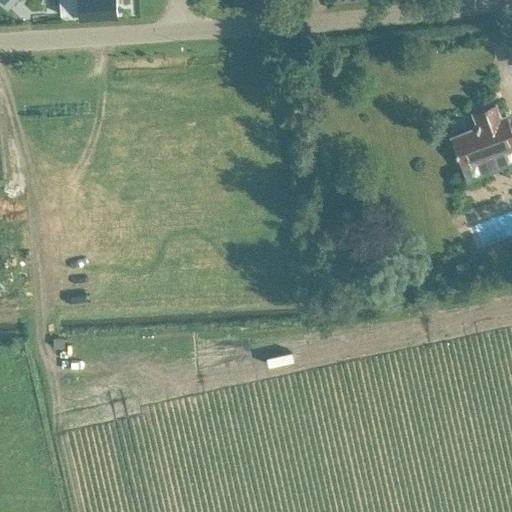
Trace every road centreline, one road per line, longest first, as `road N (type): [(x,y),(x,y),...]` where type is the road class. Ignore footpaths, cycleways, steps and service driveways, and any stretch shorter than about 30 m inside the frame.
road 1 (unclassified): [(189,38),(511,3)]
road 2 (unclassified): [(0,49),(189,38)]
